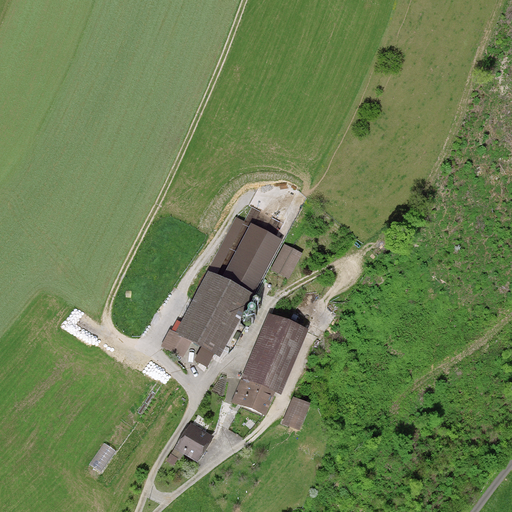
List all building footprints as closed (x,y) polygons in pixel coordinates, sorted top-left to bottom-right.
[(284,247),(271,271),(287,279),(299,254),(284,247)] [(206,277),(176,338),(188,344),(216,358),(247,297),(206,277)] [(265,319),(239,382),(241,383),(269,394),(275,396),(300,333),(265,319)] [(182,358),(188,344),(176,338),(167,333),(160,347),(182,358)] [(259,417),(269,394),(241,383),(231,406),(259,417)] [(288,400),(278,427),(293,433),(303,406),(288,400)] [(188,428),(174,452),(195,464),(209,440),(188,428)] [(169,458),(166,463),(173,467),(176,462),(169,458)]
